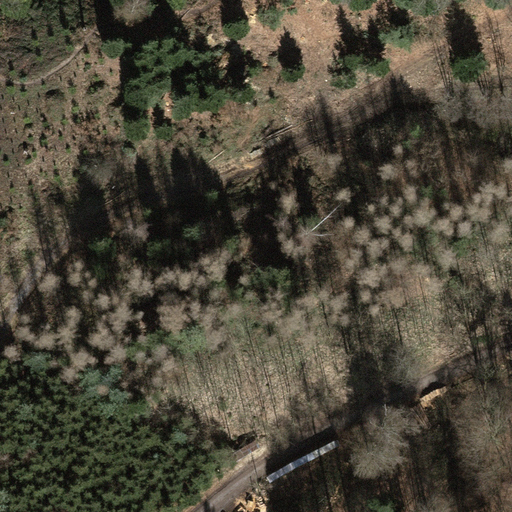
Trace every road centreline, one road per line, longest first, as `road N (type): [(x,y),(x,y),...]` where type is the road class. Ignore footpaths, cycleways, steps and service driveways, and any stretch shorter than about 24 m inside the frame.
road 1 (motorway): [(313,0),(328,511)]
road 2 (motorway): [(448,511),(438,0)]
road 3 (track): [(200,511),(240,477),(355,406),(511,340)]
